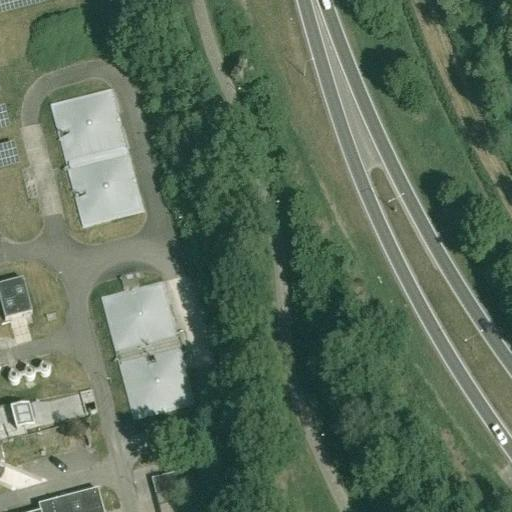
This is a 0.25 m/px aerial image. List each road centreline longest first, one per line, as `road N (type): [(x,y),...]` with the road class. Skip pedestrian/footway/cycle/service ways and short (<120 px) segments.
road 1 (primary): [(302,0),(364,185),(436,334),(511,450)]
road 2 (primary): [(511,365),(442,265),(391,167),(323,0)]
